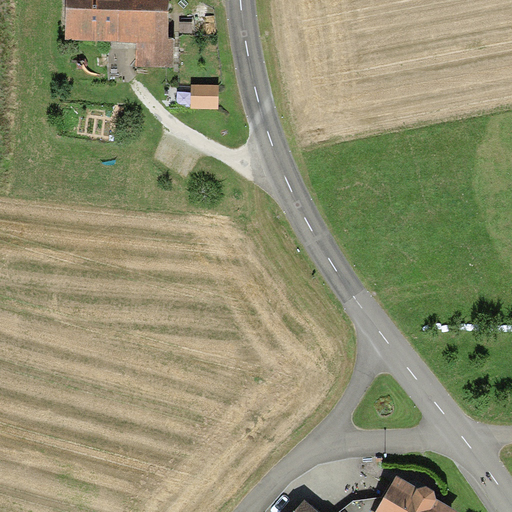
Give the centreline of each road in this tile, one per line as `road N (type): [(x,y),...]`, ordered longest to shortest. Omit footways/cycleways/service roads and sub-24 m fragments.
road 1 (tertiary): [(376,326),(279,174),(243,0)]
road 2 (unknown): [(279,174),(203,145),(163,117),(111,45)]
road 3 (residential): [(466,439),(372,436),(299,452)]
road 4 (residential): [(299,452),(348,403),(376,326)]
road 5 (tertiary): [(466,439),(376,326)]
